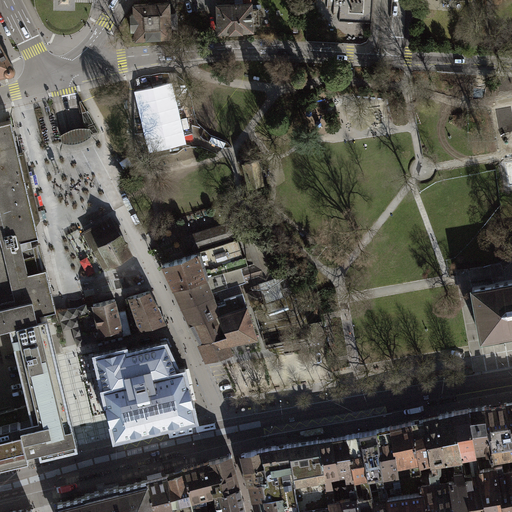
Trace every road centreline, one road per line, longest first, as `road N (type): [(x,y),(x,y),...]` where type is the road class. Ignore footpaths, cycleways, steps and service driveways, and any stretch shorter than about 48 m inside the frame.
road 1 (primary): [(63,79),(122,63),(267,49),(400,58)]
road 2 (residential): [(227,434),(511,379)]
road 3 (residential): [(227,434),(39,481)]
